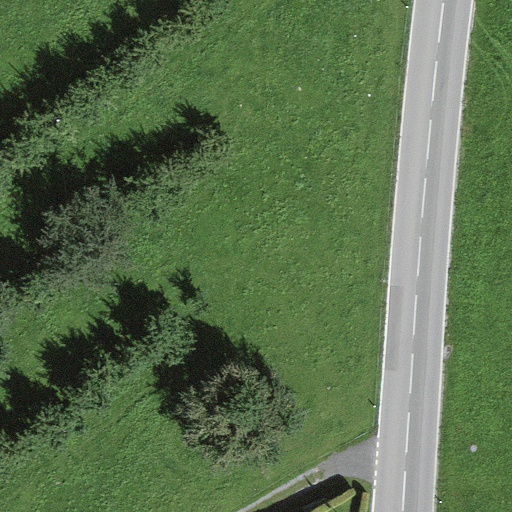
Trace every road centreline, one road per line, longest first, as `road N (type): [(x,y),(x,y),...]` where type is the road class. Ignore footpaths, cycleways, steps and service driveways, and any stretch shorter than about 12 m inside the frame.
road 1 (tertiary): [(447,0),(403,511)]
road 2 (track): [(406,459),(374,457),(258,511)]
